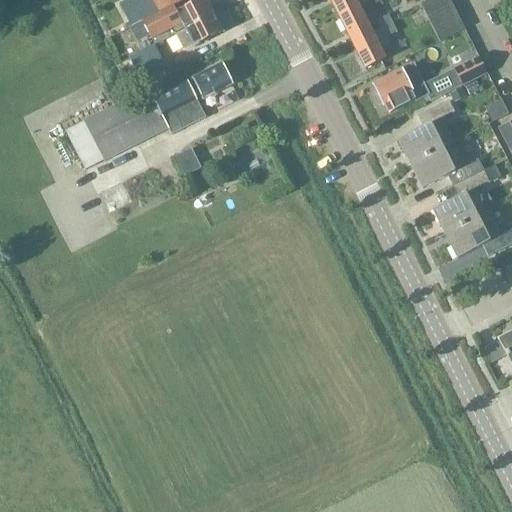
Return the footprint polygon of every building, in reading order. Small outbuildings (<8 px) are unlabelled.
[(129,0),(121,5),(132,28),(144,22),(143,20),(160,12),(153,0),(129,0)] [(160,12),(143,20),(144,22),(153,38),(173,28),(176,34),(186,29),(185,29),(215,14),(208,0),(200,0),(177,12),(174,6),(160,13),(160,12)] [(153,0),(160,12),(160,13),(174,6),(185,0),(153,0)] [(330,0),(340,19),(360,9),(355,0),(330,0)] [(434,0),(422,6),(429,19),(453,6),(449,0),(434,0)] [(429,19),(432,25),(435,31),(459,18),(453,6),(429,19)] [(360,9),(340,19),(353,45),(373,35),(373,34),(360,9)] [(186,29),(176,34),(183,49),(193,44),(194,46),(224,31),(215,14),(185,29),(186,29)] [(376,20),(381,30),(382,30),(395,24),(390,14),(376,20)] [(435,31),(441,43),(465,31),(459,18),(435,31)] [(373,35),(353,45),(366,70),(386,60),(381,49),(392,44),(389,38),(399,33),(395,24),(382,30),(381,30),(373,34),(373,35)] [(152,46),(129,58),(140,79),(163,67),(152,46)] [(455,71),(463,87),(488,74),(480,58),(455,71)] [(153,99),(168,128),(171,134),(205,117),(197,102),(232,85),(222,64),(153,99)] [(414,67),(374,87),(377,94),(375,95),(374,98),(378,106),(381,107),(383,106),(384,108),(386,107),(391,115),(429,96),(424,86),(414,67)] [(83,171),(150,138),(168,128),(153,99),(148,90),(130,99),(64,132),(83,171)] [(424,129),(399,141),(411,165),(444,149),(443,146),(452,142),(442,121),(456,114),(450,102),(419,118),(424,129)] [(511,127),(510,123),(498,130),(509,151),(511,149),(511,127)] [(444,149),(411,165),(423,190),(448,177),(453,188),(484,172),(479,161),(463,169),(457,157),(450,160),(444,149)] [(168,159),(175,177),(196,168),(189,150),(168,159)] [(496,166),(484,172),(453,188),(458,198),(433,211),(445,235),(479,219),(467,195),(502,178),(496,166)] [(490,213),(479,219),(445,235),(458,260),(483,247),(488,258),(511,246),(511,231),(502,236),(490,213)] [(511,335),(499,342),(511,367),(511,335)]
